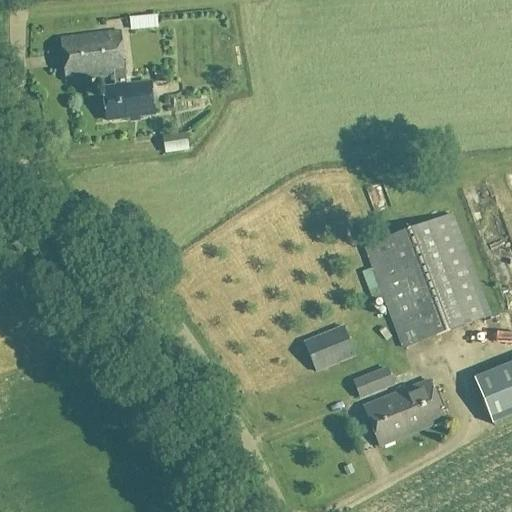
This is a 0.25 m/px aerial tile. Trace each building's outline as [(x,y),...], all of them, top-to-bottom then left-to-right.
[(130,31),(158,29),(157,16),(129,19),(130,31)] [(113,76),(124,75),(125,75),(120,32),(60,39),(65,82),(113,76)] [(124,75),(113,76),(114,88),(103,89),(107,121),(153,115),(150,84),(125,87),(124,75)] [(187,133),(162,136),(164,154),(189,151),(187,133)] [(488,315),(450,216),(364,249),(402,348),(488,315)] [(354,358),(342,328),(303,344),(315,373),(354,358)] [(511,364),(475,380),(493,425),(511,416),(511,364)] [(387,370),(353,384),(359,398),(393,385),(387,370)] [(428,381),(403,392),(414,415),(407,419),(413,434),(444,422),(428,381)] [(414,415),(403,392),(363,408),(380,448),(413,434),(407,419),(414,415)] [(342,468),(346,476),(354,472),(350,464),(342,468)]
